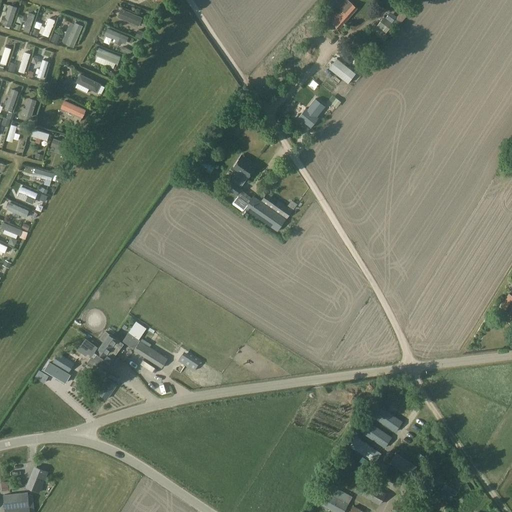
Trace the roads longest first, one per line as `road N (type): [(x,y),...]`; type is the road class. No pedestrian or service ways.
road 1 (track): [(412,367),(349,242),(188,0)]
road 2 (unclassified): [(68,438),(159,405),(412,367)]
road 3 (unclassified): [(209,511),(105,447),(68,438)]
road 4 (track): [(421,389),(505,511)]
